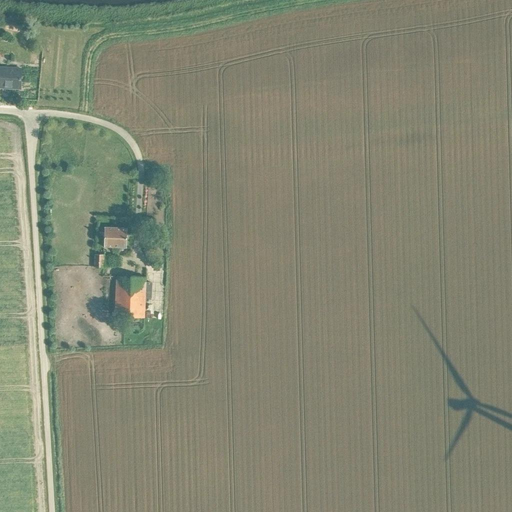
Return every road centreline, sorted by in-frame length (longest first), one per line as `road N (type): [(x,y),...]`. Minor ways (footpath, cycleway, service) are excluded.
road 1 (unclassified): [(50,511),(28,110)]
road 2 (unclassified): [(138,152),(90,118),(28,110)]
